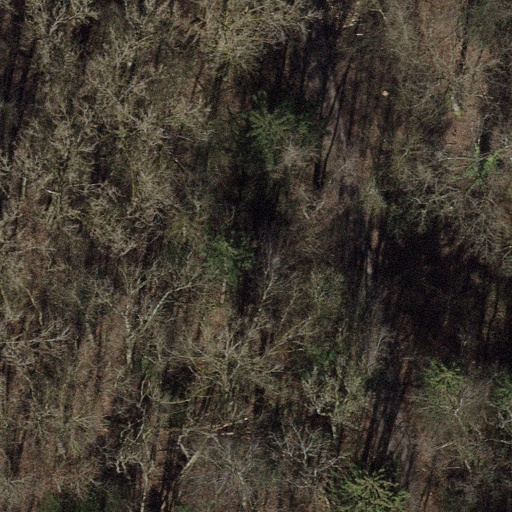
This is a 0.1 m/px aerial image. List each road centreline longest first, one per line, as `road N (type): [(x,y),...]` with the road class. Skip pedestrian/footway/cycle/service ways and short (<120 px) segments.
road 1 (track): [(404,511),(309,0)]
road 2 (track): [(511,214),(454,191),(328,88)]
road 3 (track): [(199,0),(328,88)]
